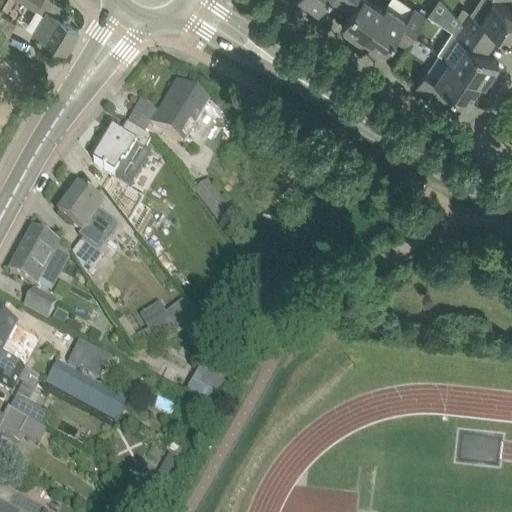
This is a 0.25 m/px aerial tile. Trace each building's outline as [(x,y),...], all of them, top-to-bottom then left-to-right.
[(67,50),(80,29),(57,16),(63,6),(64,6),(63,5),(63,6),(55,1),(54,0),(53,0),(54,0),(53,0),(21,0),(46,14),(36,32),(67,50)] [(327,0),(305,0),(320,10),(327,0)] [(363,40),(366,36),(365,36),(385,8),(384,8),(372,0),(346,0),(356,6),(342,26),(363,40)] [(511,7),(500,0),(479,0),(472,11),(464,23),(487,38),(494,27),(511,38),(511,7)] [(411,39),(414,35),(428,16),(414,7),(407,18),(386,4),(384,8),(385,8),(365,36),(366,36),(386,50),(399,31),(411,39)] [(463,23),(460,19),(452,30),(438,51),(438,52),(449,59),(450,59),(454,61),(453,63),(482,81),(481,81),(485,84),(499,62),(480,49),(487,38),(464,23),(463,23)] [(454,61),(450,59),(449,59),(436,79),(425,72),(417,85),(441,100),(448,88),(468,101),(481,81),(482,81),(453,63),(454,61)] [(134,114),(151,125),(186,145),(199,121),(210,104),(177,84),(159,116),(151,111),(152,110),(141,103),(134,114)] [(113,131),(94,163),(105,170),(116,176),(132,186),(151,155),(145,151),(152,139),(146,135),(145,135),(128,125),(121,136),(113,131)] [(109,176),(101,189),(132,233),(147,209),(137,203),(141,196),(109,176)] [(232,215),(208,182),(193,193),(217,226),(232,215)] [(80,189),(59,216),(75,228),(81,232),(79,236),(103,253),(113,239),(121,228),(100,212),(104,207),(95,201),(91,198),(80,189)] [(294,228),(302,222),(293,211),(286,218),(294,228)] [(312,230),(315,228),(323,223),(318,214),(304,223),(310,231),(312,230)] [(11,274),(28,283),(37,288),(60,246),(33,231),(11,274)] [(83,239),(72,255),(87,280),(105,255),(83,239)] [(24,309),(48,321),(58,302),(34,290),(24,309)] [(195,321),(187,309),(169,320),(160,308),(146,317),(159,337),(195,321)] [(63,328),(68,319),(57,313),(52,322),(63,328)] [(0,315),(0,356),(2,358),(2,359),(12,364),(20,350),(28,335),(17,329),(18,326),(8,320),(0,315)] [(187,331),(202,359),(217,351),(202,323),(201,323),(187,331)] [(143,344),(139,336),(130,343),(134,349),(143,344)] [(0,356),(0,386),(13,394),(19,383),(34,390),(40,379),(25,371),(12,364),(2,359),(2,358),(0,356)] [(58,364),(47,384),(119,423),(122,417),(129,405),(130,403),(99,386),(58,364)] [(199,371),(186,394),(215,410),(228,386),(199,371)] [(8,410),(42,428),(48,416),(16,399),(11,410),(9,409),(8,410)] [(42,428),(8,410),(4,418),(0,415),(0,432),(21,446),(26,438),(40,445),(47,431),(42,428)] [(164,465),(179,473),(185,462),(170,455),(164,465)] [(18,493),(5,486),(0,483),(0,502),(10,508),(18,511),(31,511),(33,508),(15,498),(18,493)] [(154,489),(142,511),(157,511),(166,495),(160,492),(154,489)]
